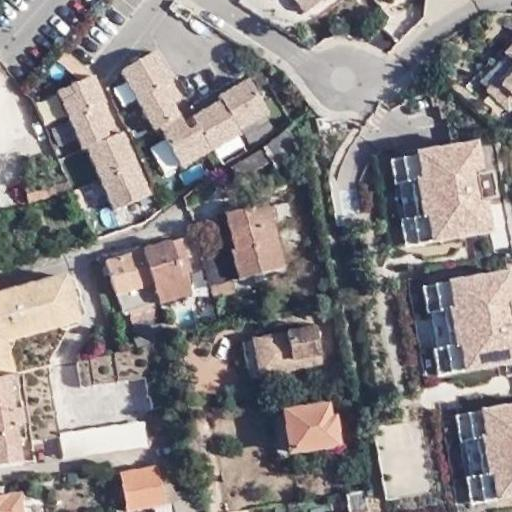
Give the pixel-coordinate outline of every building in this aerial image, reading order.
[(207,15),(186,1),(179,11),(200,25),(207,15)] [(511,109),(511,42),(506,49),(511,54),(482,84),(511,109)] [(149,53),(126,66),(179,164),(202,151),(273,111),(254,79),(185,118),(149,53)] [(149,196),(95,80),(64,95),(117,210),(149,196)] [(34,112),(38,110),(29,90),(25,94),(34,112)] [(246,144),(251,150),(258,158),(281,141),(269,126),(246,144)] [(484,166),(478,132),(411,141),(416,170),(411,171),(419,213),(424,212),(427,236),(495,227),(489,198),(497,196),(491,165),(484,166)] [(231,166),(251,150),(246,144),(243,140),(223,154),(231,166)] [(21,175),(26,189),(51,180),(48,172),(43,175),(41,167),(21,175)] [(225,238),(233,266),(279,256),(260,190),(220,200),(231,236),(225,238)] [(156,286),(158,290),(190,282),(184,261),(180,261),(176,246),(185,243),(179,224),(141,236),(156,286)] [(156,286),(141,236),(102,248),(112,282),(110,282),(113,296),(151,285),(156,286)] [(189,259),(185,243),(176,246),(180,261),(184,261),(189,259)] [(511,264),(511,263),(445,273),(450,300),(444,300),(450,342),(457,341),(461,366),(511,358),(511,264)] [(10,288),(0,290),(0,362),(7,360),(13,358),(21,390),(30,427),(57,421),(56,419),(41,363),(44,362),(42,357),(61,322),(67,321),(76,308),(67,275),(57,267),(15,278),(10,288)] [(204,275),(207,286),(228,280),(225,268),(204,275)] [(164,325),(167,325),(162,308),(140,313),(143,324),(150,323),(151,328),(164,325)] [(305,315),(242,329),(247,351),(263,347),(266,361),(312,351),(305,315)] [(148,392),(175,386),(164,325),(151,328),(131,332),(138,361),(142,381),(146,381),(148,392)] [(247,351),(242,329),(232,331),(239,371),(267,365),(266,361),(249,364),(247,351)] [(112,365),(138,361),(131,332),(119,335),(106,338),(112,365)] [(73,372),(112,365),(106,338),(68,346),(73,372)] [(249,364),(266,361),(263,347),(247,351),(249,364)] [(0,456),(12,455),(6,413),(13,412),(9,393),(11,393),(7,360),(0,362),(0,456)] [(269,400),(272,440),(333,434),(330,407),(324,407),(323,394),(269,400)] [(57,421),(62,442),(145,420),(139,397),(56,419),(57,421)] [(511,398),(478,403),(483,429),(478,429),(484,470),(489,469),(493,497),(511,494),(511,398)] [(179,467),(190,465),(187,447),(181,451),(177,453),(179,467)] [(159,489),(153,455),(115,461),(121,496),(159,489)] [(169,488),(167,481),(164,458),(153,455),(159,489),(168,487),(169,488)] [(368,511),(362,477),(343,479),(346,500),(329,503),(330,511),(368,511)] [(187,478),(167,481),(169,488),(168,487),(171,502),(190,499),(187,478)] [(15,511),(14,483),(0,484),(0,511),(15,511)]
